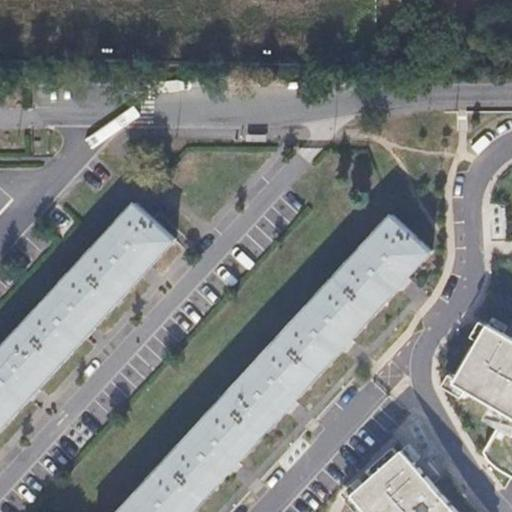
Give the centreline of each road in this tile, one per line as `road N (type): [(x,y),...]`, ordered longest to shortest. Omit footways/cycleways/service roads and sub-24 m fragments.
road 1 (residential): [(502,511),(438,415),(422,364),(429,337),(475,277),(474,185),(511,142)]
road 2 (unclassified): [(111,113),(511,96)]
road 3 (residential): [(27,205),(111,113)]
